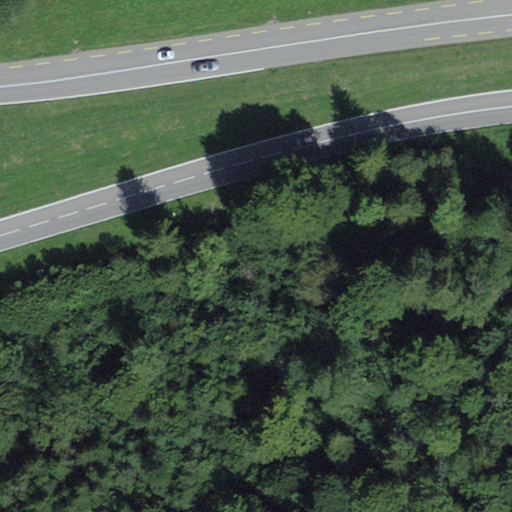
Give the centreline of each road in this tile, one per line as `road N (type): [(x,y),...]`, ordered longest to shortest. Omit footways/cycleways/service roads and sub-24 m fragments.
road 1 (tertiary): [(511,106),(343,136),(0,235)]
road 2 (primary): [(511,12),(0,86)]
